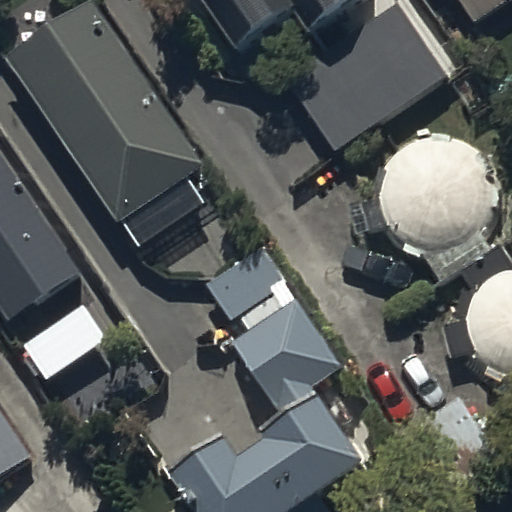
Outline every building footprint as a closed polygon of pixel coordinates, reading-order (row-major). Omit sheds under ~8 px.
[(380,7),(375,0),(201,0),(247,64),(300,27),(317,51),(380,7)] [(511,0),(449,0),(474,35),(511,8),(511,0)] [(450,86),(398,9),(291,83),(343,160),(450,86)] [(102,14),(14,73),(125,237),(213,177),(102,14)] [(379,179),(376,189),(375,199),(376,208),(378,218),(382,227),(387,236),(393,243),(401,250),(409,255),(418,259),(428,261),(437,262),(447,261),(457,259),(466,256),(474,251),(482,244),(489,237),(494,229),(498,220),(500,210),(501,200),(500,191),(498,181),(495,172),(490,164),(483,156),(476,150),(468,144),(458,140),(449,138),(439,137),(429,138),(420,140),(410,143),(402,148),(394,155),(388,162),(383,170),(379,179)] [(90,283),(0,147),(0,310),(15,333),(90,283)] [(233,356),(284,431),(238,465),(231,456),(175,496),(186,511),(324,511),(324,510),(371,478),(316,396),(347,375),(264,252),(206,291),(233,332),(243,326),(253,342),(233,356)] [(475,304),(471,312),(468,320),(467,329),(466,338),(468,347),(470,356),(474,363),(479,371),(485,377),(493,383),(500,387),(509,390),(511,390),(511,279),(503,282),(495,286),(487,291),(481,297),(475,304)] [(503,467),(460,406),(400,447),(442,509),(503,467)] [(0,489),(36,465),(0,413),(0,489)]
